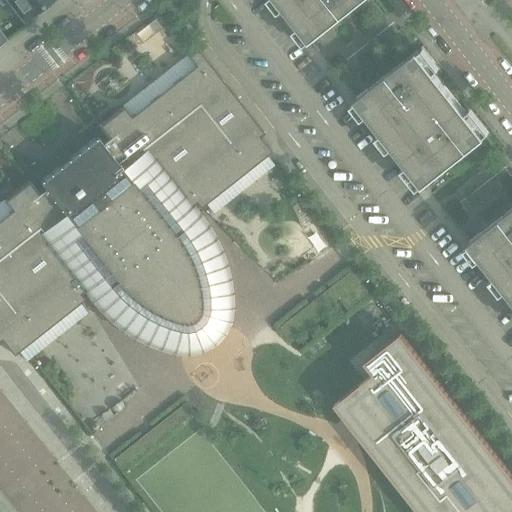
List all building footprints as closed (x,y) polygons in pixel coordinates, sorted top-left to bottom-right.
[(22,20),(48,0),(7,0),(8,0),(22,20)] [(278,0),(311,41),(362,0),(278,0)] [(199,208),(270,151),(259,137),(263,133),(196,48),(187,56),(194,65),(130,116),(122,107),(98,126),(107,138),(100,143),(96,137),(67,160),(72,166),(64,173),(60,167),(39,182),(43,187),(37,192),(28,181),(3,201),(11,210),(0,218),(0,340),(1,340),(12,355),(20,349),(84,298),(90,293),(96,301),(98,304),(114,290),(108,283),(115,276),(118,279),(125,287),(133,295),(142,301),(151,307),(160,312),(171,316),(181,319),(185,320),(189,319),(192,317),(194,314),(196,311),(197,307),(196,296),(195,285),(192,275),(188,264),(184,254),(178,245),(170,233),(178,227),(183,235),(201,222),(199,220),(193,212),(199,207),(199,208)] [(417,52),(357,100),(424,184),(484,137),(417,52)] [(511,210),(471,243),(511,294),(511,210)] [(373,372),(334,403),(419,511),(511,511),(511,473),(400,332),(364,361),(373,372)] [(179,424),(188,417),(184,412),(175,419),(179,424)]
